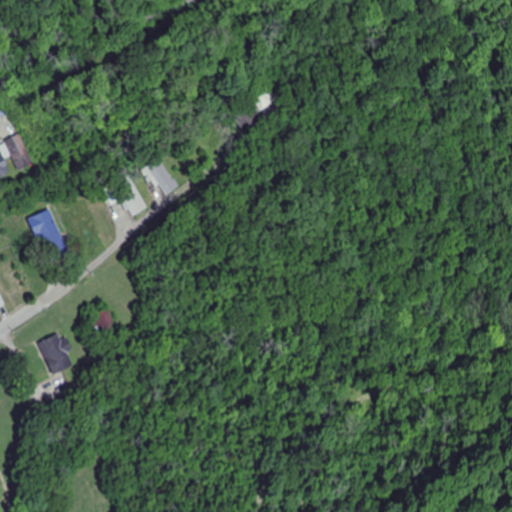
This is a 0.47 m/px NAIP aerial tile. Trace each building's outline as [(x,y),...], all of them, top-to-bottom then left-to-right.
[(9,139),(17,169),(32,164),(23,135),(9,139)] [(0,176),(12,172),(0,141),(0,176)] [(120,189),(133,217),(149,210),(136,182),(120,189)] [(32,218),(50,264),(71,256),(54,210),(32,218)] [(116,330),(108,309),(87,317),(96,338),(116,330)] [(41,342),(52,374),(73,367),(62,335),(41,342)]
